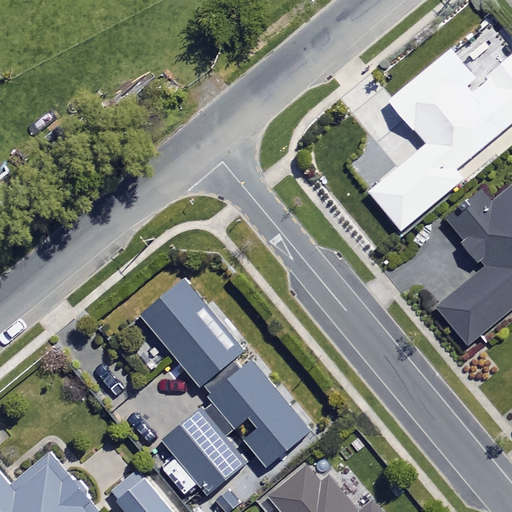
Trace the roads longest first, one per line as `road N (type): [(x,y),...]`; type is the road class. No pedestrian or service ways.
road 1 (residential): [(204,138),(511,511)]
road 2 (residential): [(0,307),(204,138)]
road 3 (residential): [(204,138),(368,0)]
